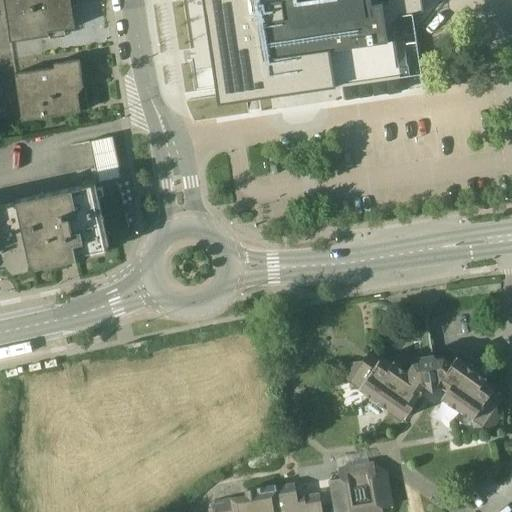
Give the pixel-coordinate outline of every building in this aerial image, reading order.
[(73,29),(68,0),(3,0),(9,42),(40,38),(47,37),(47,32),(73,29)] [(202,0),(212,60),(243,56),(261,53),(263,69),(267,96),(337,86),(363,82),(399,76),(421,73),(411,14),(421,12),(419,0),(385,0),(386,3),(370,5),(369,0),(202,0)] [(12,58),(42,54),(40,38),(9,42),(12,58)] [(45,69),(42,54),(12,58),(14,74),(45,69)] [(82,88),(78,60),(53,64),(53,68),(45,69),(14,74),(21,121),(79,113),(76,94),(82,88)] [(89,142),(97,183),(105,181),(120,177),(111,137),(89,142)] [(16,200),(16,202),(29,261),(35,268),(103,253),(108,244),(118,242),(127,238),(127,227),(119,191),(115,182),(105,181),(97,183),(16,200)] [(16,202),(0,205),(0,266),(5,266),(11,273),(26,269),(29,261),(16,202)] [(421,360),(433,358),(425,315),(413,317),(421,360)] [(472,426),(481,424),(487,429),(497,415),(495,404),(501,396),(490,388),(489,383),(487,383),(486,375),(454,356),(450,363),(442,357),(433,358),(421,360),(412,362),(406,370),(392,360),(390,362),(385,358),(379,359),(366,351),(361,358),(350,360),(340,374),(348,379),(350,389),(359,386),(368,393),(367,396),(382,406),(384,404),(402,417),(412,403),(407,399),(413,390),(419,395),(426,385),(432,389),(436,384),(444,389),(440,396),(470,417),(472,426)] [(382,511),(382,507),(393,505),(387,468),(385,469),(373,460),(337,465),(339,477),(327,479),(332,504),(320,506),(318,490),(304,493),(303,490),(296,492),(293,480),(243,489),(244,493),(214,498),(214,501),(210,502),(206,508),(206,511),(382,511)]
